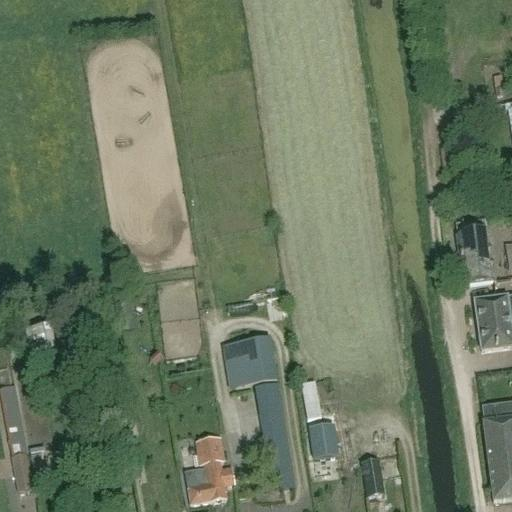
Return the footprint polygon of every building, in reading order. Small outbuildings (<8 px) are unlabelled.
[(494,285),(487,236),(457,240),(464,289),(494,285)] [(474,305),(481,355),(511,350),(511,345),(506,301),(474,305)] [(277,386),(270,343),(222,350),(229,393),(277,386)] [(1,392),(13,460),(26,458),(14,389),(1,392)] [(493,507),(511,504),(511,423),(482,427),(493,507)] [(337,461),(333,429),(309,433),(314,464),(337,461)] [(205,473),(185,476),(191,509),(226,503),(223,489),(228,488),(225,475),(221,476),(219,465),(224,464),(220,442),(197,446),(200,468),(204,468),(205,473)] [(32,493),(26,458),(10,461),(16,497),(32,493)] [(368,502),(384,499),(378,464),(362,467),(368,502)]
